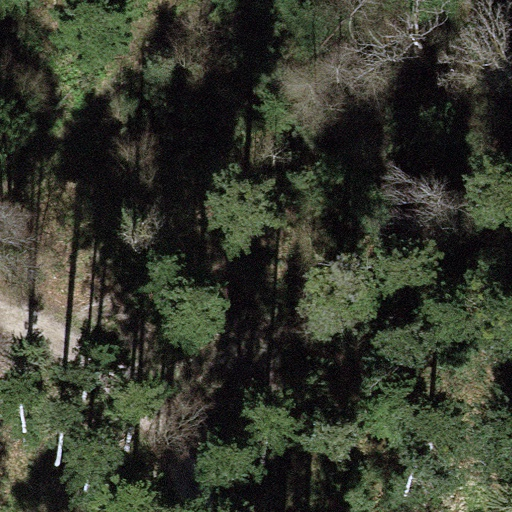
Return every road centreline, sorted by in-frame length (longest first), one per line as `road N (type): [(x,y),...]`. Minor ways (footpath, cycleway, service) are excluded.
road 1 (track): [(201,511),(174,427),(135,387),(0,313)]
road 2 (track): [(210,0),(0,185)]
